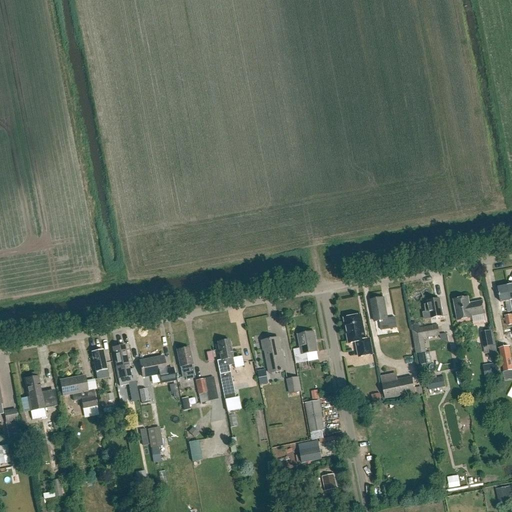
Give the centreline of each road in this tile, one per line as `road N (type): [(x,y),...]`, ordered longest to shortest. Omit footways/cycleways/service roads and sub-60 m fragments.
road 1 (unclassified): [(0,350),(322,288)]
road 2 (residential): [(365,511),(322,288)]
road 3 (unclassified): [(322,288),(511,252)]
